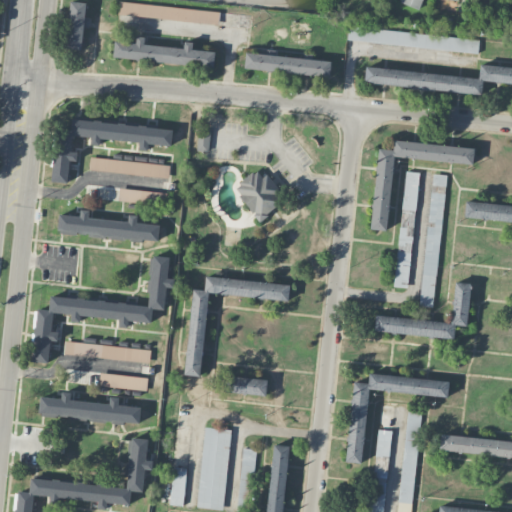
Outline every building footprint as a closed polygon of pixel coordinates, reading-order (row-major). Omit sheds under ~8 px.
[(400,0),(400,2),(419,9),(422,0),(400,0)] [(85,18),(86,2),(68,1),(65,48),(81,50),(83,27),(89,28),(89,19),(85,18)] [(218,25),(220,12),(119,1),(118,14),(218,25)] [(250,16),(224,10),(222,20),(220,19),(219,23),(248,28),(250,16)] [(478,51),(479,37),(348,28),(347,41),(478,51)] [(113,57),(214,67),(215,51),(192,49),(193,42),(184,41),(184,48),(144,44),(145,37),(136,36),(136,43),(114,41),(113,57)] [(330,75),(331,59),(245,54),(244,70),(330,75)] [(365,67),(364,84),(482,94),(482,81),(511,83),(511,67),(479,65),(478,77),(365,67)] [(173,129),(72,118),(71,130),(57,129),(52,182),(68,183),(70,160),(77,161),(78,152),(71,152),(72,135),(91,137),(90,145),(99,145),(100,138),(140,142),(139,150),(147,151),(148,143),(171,145),(173,129)] [(207,152),(211,131),(199,130),(196,150),(207,152)] [(378,148),(370,229),(386,231),(393,156),(473,164),(474,147),(394,140),(393,150),(378,148)] [(89,169),(168,178),(170,165),(90,156),(89,169)] [(279,204),(273,197),(280,190),(266,174),(261,178),(255,170),(233,189),(260,221),(279,204)] [(395,287),(409,288),(417,172),(404,171),(395,287)] [(446,175),(432,173),(419,305),(433,307),(446,175)] [(118,202),(165,204),(166,191),(119,189),(118,202)] [(511,205),(465,201),(464,218),(511,222),(511,205)] [(158,241),(159,224),(137,222),(138,215),(128,214),(128,221),(89,217),(90,210),(80,209),(79,216),(59,214),(57,232),(158,241)] [(148,304),(50,296),(49,310),(36,309),(32,361),(48,363),(50,340),(58,341),(58,332),(52,331),(53,313),(71,314),(71,322),(79,322),(80,315),(119,318),(118,327),(127,327),(128,321),(151,322),(152,308),(164,309),(166,286),(174,287),(174,278),(167,278),(169,257),(152,255),(148,304)] [(288,300),(290,284),(205,276),(204,290),(192,289),(185,375),(201,376),(208,293),(288,300)] [(374,331),(454,339),(455,325),(467,326),(471,283),(455,281),(451,322),(375,314),(374,331)] [(64,355),(150,362),(151,349),(65,341),(64,355)] [(266,394),(267,378),(232,377),(232,370),(224,370),(223,393),(266,394)] [(147,389),(147,376),(100,374),(99,387),(147,389)] [(347,462),(362,463),(368,390),(447,396),(449,380),(369,374),(368,383),(353,381),(347,462)] [(39,413),(139,424),(141,407),(118,405),(119,397),(110,396),(109,403),(70,399),(71,392),(62,391),(61,398),(41,396),(39,413)] [(410,511),(421,412),(408,410),(396,511),(410,511)] [(197,507),(223,510),(231,430),(205,427),(197,507)] [(384,511),(390,430),(375,430),(370,511),(384,511)] [(439,451),(511,456),(511,440),(440,435),(439,451)] [(127,487),(31,478),(29,492),(17,491),(14,511),(31,511),(34,495),(98,501),(97,508),(106,509),(107,502),(129,505),(131,491),(142,492),(144,469),(152,470),(153,460),(146,460),(148,439),(131,437),(127,487)] [(267,511),(283,511),(289,446),(273,444),(267,511)] [(238,510),(250,511),(254,449),(242,448),(238,510)] [(184,505),(185,470),(172,469),(171,505),(184,505)]
